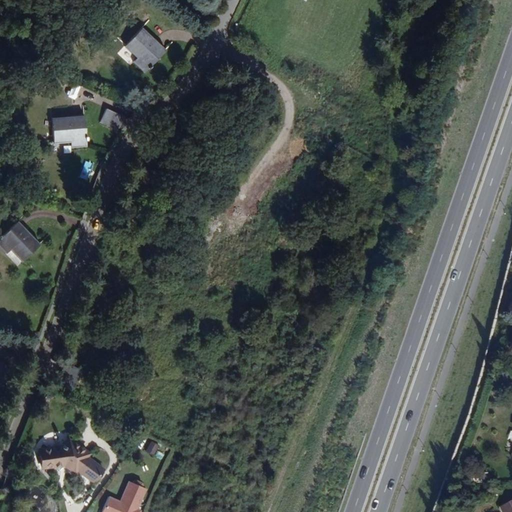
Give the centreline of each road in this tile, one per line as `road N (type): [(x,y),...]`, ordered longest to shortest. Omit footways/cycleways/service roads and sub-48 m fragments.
road 1 (residential): [(0,457),(107,168),(175,91),(232,0)]
road 2 (primary): [(511,55),(352,511)]
road 3 (primary): [(377,511),(511,122)]
